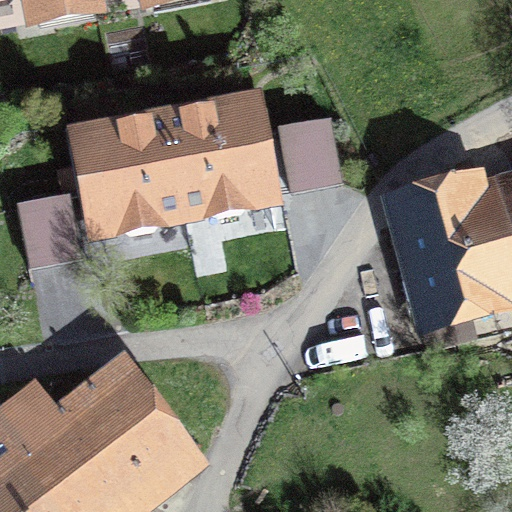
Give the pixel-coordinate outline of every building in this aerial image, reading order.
[(97,0),(26,0),(31,21),(99,8),(97,0)] [(167,126),(184,217),(270,201),(252,110),(167,126)] [(328,124),(277,132),(288,197),(339,189),(328,124)] [(184,217),(167,126),(79,143),(96,234),(184,217)] [(416,202),(394,220),(401,251),(426,339),(511,314),(511,176),(477,187),(416,202)] [(67,200),(17,209),(29,277),(80,268),(67,200)] [(49,394),(0,430),(0,511),(167,511),(213,479),(131,368),(65,416),(49,394)]
